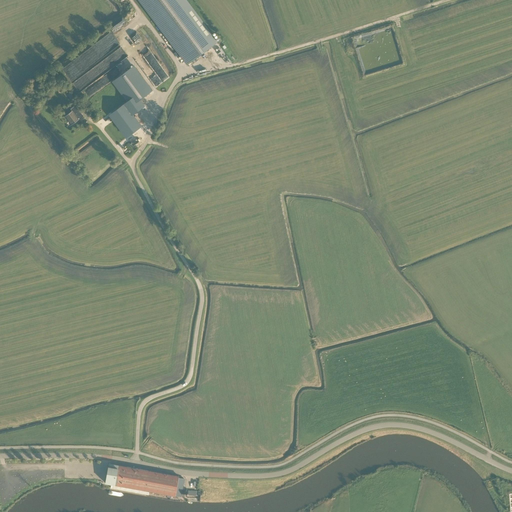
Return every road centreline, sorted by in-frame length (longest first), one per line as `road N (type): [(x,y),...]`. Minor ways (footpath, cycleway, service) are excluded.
road 1 (tertiary): [(511,470),(400,424),(355,433),(271,475),(136,462)]
road 2 (tertiary): [(136,462),(0,456)]
